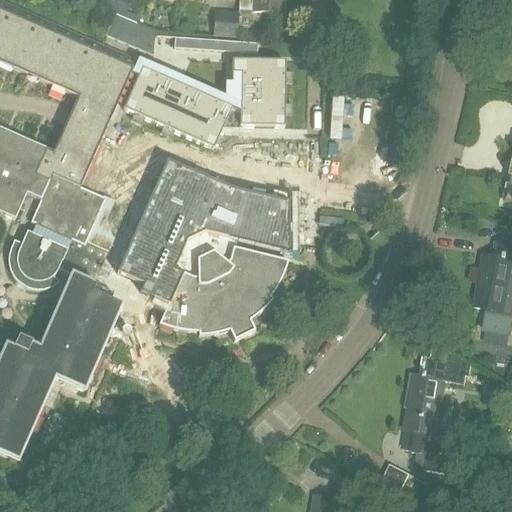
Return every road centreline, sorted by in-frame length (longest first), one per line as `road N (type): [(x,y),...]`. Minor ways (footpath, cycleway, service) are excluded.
road 1 (tertiary): [(179,511),(298,409),(353,346),(403,265),(422,211)]
road 2 (tertiary): [(422,211),(464,0)]
road 3 (residential): [(312,192),(316,0)]
